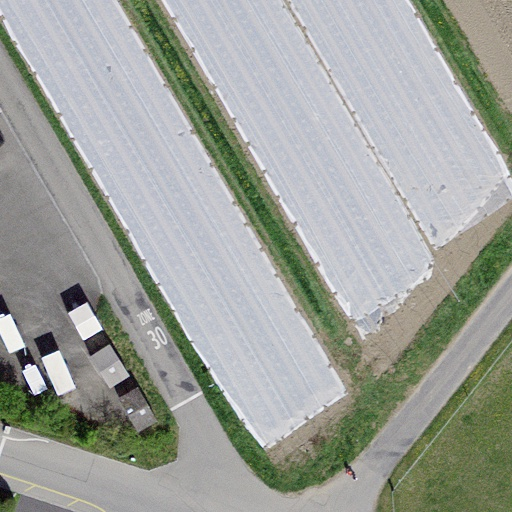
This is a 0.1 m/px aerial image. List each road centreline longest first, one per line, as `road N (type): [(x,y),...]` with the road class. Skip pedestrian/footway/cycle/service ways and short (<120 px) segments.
road 1 (unclassified): [(0,93),(251,511)]
road 2 (track): [(328,511),(454,384),(511,310)]
road 3 (residential): [(0,464),(137,511)]
